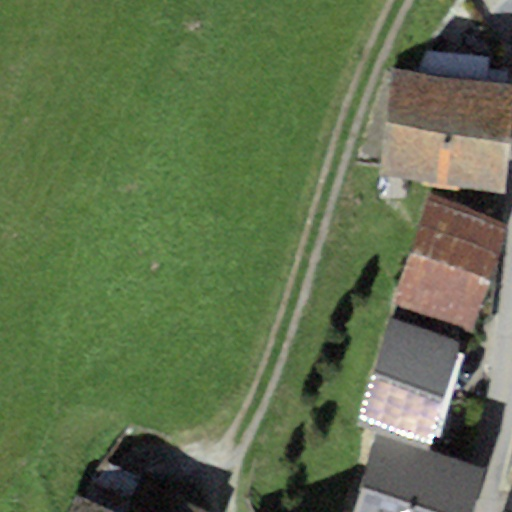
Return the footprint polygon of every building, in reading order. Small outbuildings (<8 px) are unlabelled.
[(505,195),(511,120),(511,85),(392,74),(381,183),(505,195)] [(508,224),(431,196),(392,302),(469,330),(508,224)] [(427,440),(455,342),(389,323),(361,422),(427,440)] [(470,511),(485,472),(380,435),(352,511),(470,511)] [(130,511),(209,511),(140,486),(130,511)] [(96,511),(73,503),(69,511),(96,511)]
